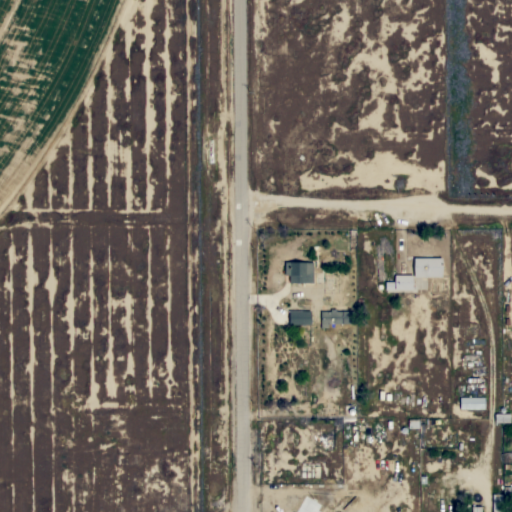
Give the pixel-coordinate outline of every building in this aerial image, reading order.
[(413,276),(413,258),(440,258),(440,276),(413,276)] [(311,282),(288,282),(288,275),(283,275),(284,262),(312,262),(311,282)] [(411,275),(411,290),(393,290),(394,275),(411,275)] [(329,311),(329,309),(335,309),(335,311),(353,311),(353,323),(327,323),(327,327),(320,327),(319,311),(329,311)] [(310,311),(310,324),(288,324),(288,311),(310,311)] [(484,397),(484,409),(458,409),(458,397),(484,397)] [(509,413),(509,422),(493,422),(493,413),(509,413)] [(511,487),(511,482),(511,493),(503,493),(503,486),(511,487)] [(501,511),(491,511),(491,494),(501,494),(501,511)]
